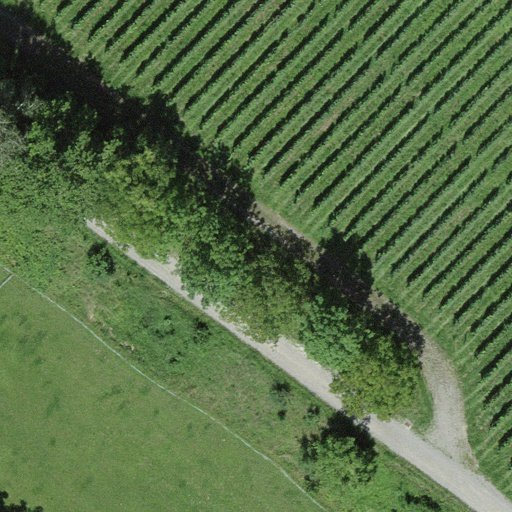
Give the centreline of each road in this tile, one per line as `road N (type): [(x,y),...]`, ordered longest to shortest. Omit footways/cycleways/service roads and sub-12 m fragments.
road 1 (track): [(0,25),(388,329),(438,401),(433,461)]
road 2 (track): [(0,145),(502,511)]
